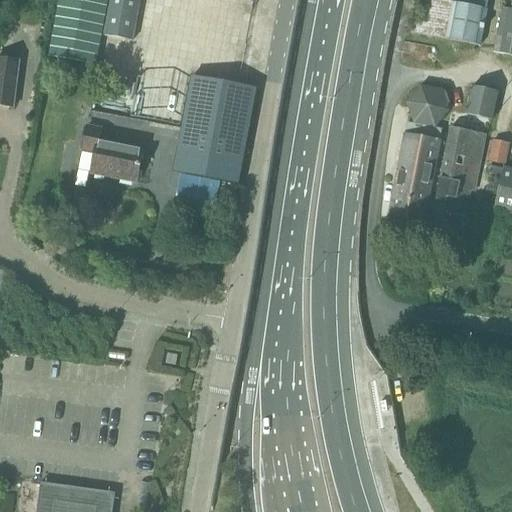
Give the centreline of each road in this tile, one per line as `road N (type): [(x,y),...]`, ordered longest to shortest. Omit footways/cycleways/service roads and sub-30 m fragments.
road 1 (primary): [(361,511),(333,387),(328,312),(333,224),(374,0)]
road 2 (primary): [(327,0),(281,284),(283,426),(295,511)]
road 3 (unclassified): [(511,331),(375,302),(368,276),(374,183),(391,76)]
road 4 (unclassified): [(289,0),(233,320)]
road 5 (residential): [(233,320),(79,297),(0,243)]
road 6 (unclassified): [(233,320),(196,511)]
